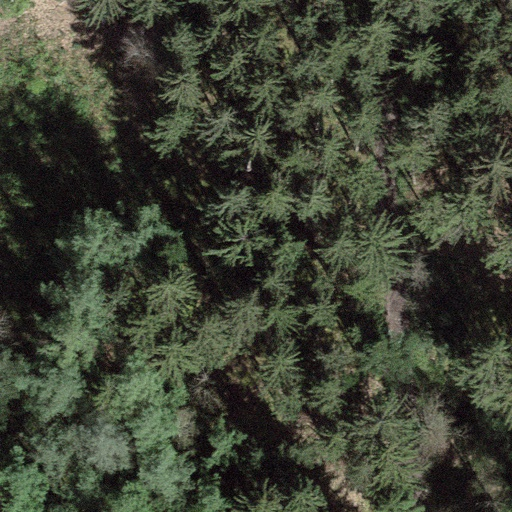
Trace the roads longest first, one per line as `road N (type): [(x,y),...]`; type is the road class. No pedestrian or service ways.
road 1 (track): [(388,252),(429,511)]
road 2 (track): [(390,0),(388,252)]
road 3 (track): [(388,252),(511,221)]
